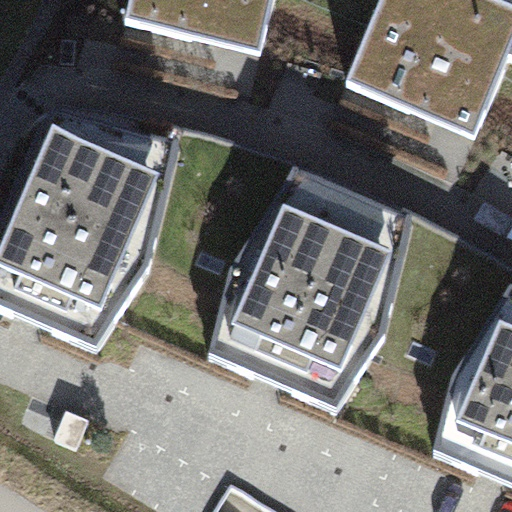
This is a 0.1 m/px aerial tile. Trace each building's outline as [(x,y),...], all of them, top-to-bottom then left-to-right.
[(128,0),(121,31),(256,64),(293,0),(128,0)] [(511,0),(383,0),(346,92),(472,147),(511,99),(511,0)] [(45,128),(0,225),(0,317),(90,356),(142,276),(171,156),(45,128)] [(229,281),(208,365),(331,417),(380,345),(407,228),(292,182),(229,281)] [(511,295),(447,395),(432,463),(511,496),(511,295)]
